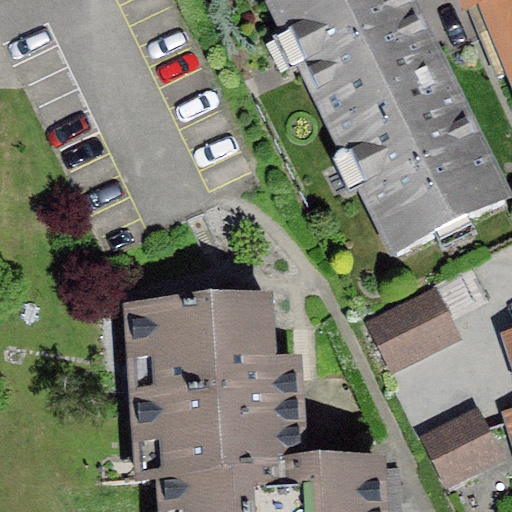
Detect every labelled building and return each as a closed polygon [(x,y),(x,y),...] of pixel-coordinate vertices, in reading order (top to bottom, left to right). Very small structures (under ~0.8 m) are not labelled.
[(405,0),(285,0),(275,5),(398,256),(505,204),(405,0)] [(511,0),(462,0),(467,11),(486,3),(497,29),(482,35),(499,78),(511,72),(511,0)] [(368,327),(391,372),(459,338),(436,293),(368,327)] [(269,304),(132,312),(135,363),(157,362),(159,395),(137,396),(140,447),(162,446),(164,479),(302,470),(295,366),(273,367),(269,304)] [(447,486),(475,472),(461,445),(487,432),(478,414),(424,442),(447,486)] [(381,511),(379,466),(302,470),(164,479),(166,511),(381,511)]
